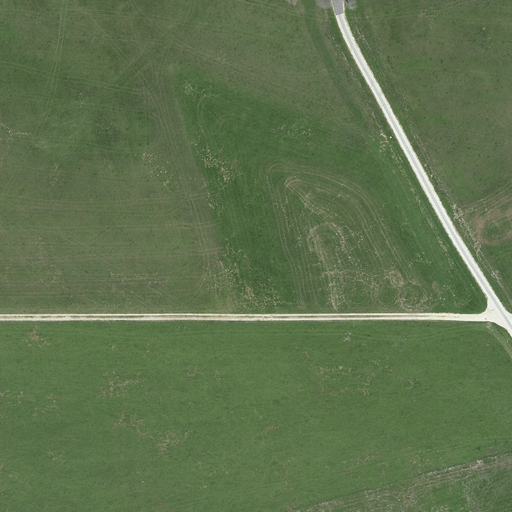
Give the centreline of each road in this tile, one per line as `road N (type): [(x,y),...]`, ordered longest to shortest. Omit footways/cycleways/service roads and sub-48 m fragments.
road 1 (track): [(0,320),(504,321)]
road 2 (track): [(511,331),(358,52),(340,0)]
